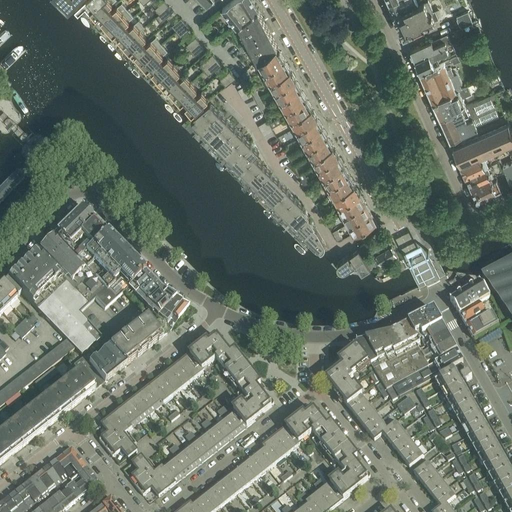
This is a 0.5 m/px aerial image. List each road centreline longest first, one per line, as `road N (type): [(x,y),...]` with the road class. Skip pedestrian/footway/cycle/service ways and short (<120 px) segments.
road 1 (residential): [(0,273),(84,190),(183,288),(216,309)]
road 2 (residential): [(396,214),(273,0)]
road 3 (residential): [(396,214),(335,249),(293,175),(236,105)]
road 4 (residential): [(468,215),(372,0)]
road 5 (residential): [(166,511),(317,390)]
road 6 (residential): [(72,428),(216,309)]
road 7 (residential): [(511,430),(439,299)]
road 8 (residential): [(315,339),(355,334),(439,299)]
road 9 (residential): [(395,486),(317,390)]
